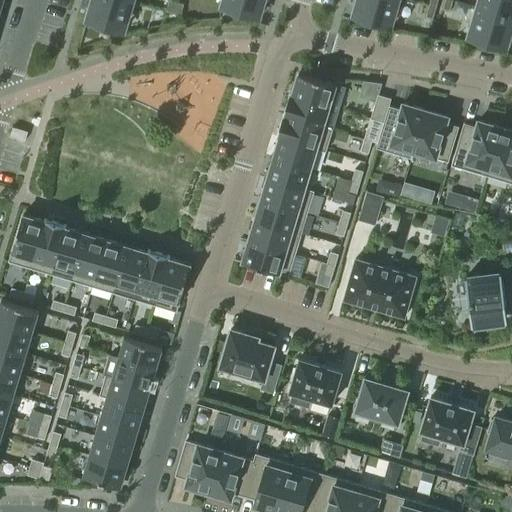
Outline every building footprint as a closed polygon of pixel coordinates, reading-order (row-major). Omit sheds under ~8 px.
[(126,0),(92,0),(89,11),(126,22),(132,2),(126,0)] [(173,0),(167,0),(165,11),(181,15),(184,3),(173,0)] [(232,0),(261,8),(263,0),(232,0)] [(397,0),(357,0),(355,6),(392,17),(397,0)] [(453,0),(444,0),(442,8),(450,11),(453,0)] [(511,0),(478,0),(477,7),(511,16),(511,0)] [(433,18),(436,7),(428,4),(425,16),(433,18)] [(471,28),(508,39),(511,24),(511,16),(477,7),(471,28)] [(289,93),(329,105),(335,84),(304,74),(304,75),(298,73),(296,79),(292,93),(289,93)] [(283,114),(332,129),(332,128),(323,125),(329,105),(289,93),(283,114)] [(384,122),(389,105),(391,97),(378,94),(371,118),(384,122)] [(389,105),(384,122),(376,147),(411,157),(425,109),(403,102),(401,108),(389,105)] [(425,109),(411,157),(412,157),(414,150),(448,160),(458,125),(446,122),(448,116),(425,109)] [(332,129),(283,114),(277,135),(326,149),(332,129)] [(486,174),(501,126),(478,119),(476,126),(464,122),(451,164),(486,174)] [(10,136),(25,140),(28,130),(23,129),(13,126),(10,136)] [(511,129),(501,126),(486,174),(511,181),(511,129)] [(367,127),(364,138),(372,141),(375,129),(367,127)] [(325,150),(326,149),(277,135),(277,136),(279,136),(273,156),(310,167),(316,148),(325,150)] [(364,138),(360,150),(368,152),(372,141),(364,138)] [(267,177),(313,191),(314,190),(304,187),(310,167),(273,156),(267,177)] [(359,182),(363,170),(355,168),(351,180),(359,182)] [(267,177),(261,197),(307,211),(313,191),(267,177)] [(348,191),(356,194),(359,182),(351,180),(348,191)] [(367,191),(359,218),(375,222),(383,195),(367,191)] [(261,197),(255,218),(301,232),(307,211),(261,197)] [(350,212),(343,209),(339,221),(347,223),(350,212)] [(9,260),(30,267),(45,218),(44,218),(44,220),(23,214),(9,260)] [(30,267),(51,273),(66,224),(45,218),(30,267)] [(255,218),(248,239),(295,253),(301,232),(255,218)] [(343,235),(347,223),(339,221),(336,233),(343,235)] [(51,273),(72,279),(86,232),(66,226),(66,224),(51,273)] [(72,279),(93,285),(106,239),(86,232),(72,279)] [(93,285),(113,291),(127,245),(106,239),(93,285)] [(248,239),(242,260),(288,274),(295,253),(248,239)] [(147,251),(127,245),(113,291),(114,292),(117,282),(137,288),(149,249),(148,248),(147,251)] [(169,255),(149,249),(137,288),(157,294),(154,303),(155,304),(169,255)] [(330,251),(327,262),(335,265),(338,253),(330,251)] [(155,304),(176,310),(190,264),(169,257),(170,255),(169,255),(155,304)] [(416,275),(355,257),(344,298),(404,316),(416,275)] [(331,276),(335,265),(327,262),(323,274),(331,276)] [(511,277),(502,279),(501,272),(466,276),(471,325),(507,320),(506,310),(511,308),(511,277)] [(8,294),(20,297),(22,289),(11,286),(8,294)] [(34,293),(22,289),(20,297),(32,301),(34,293)] [(61,309),(64,301),(52,298),(50,306),(61,309)] [(0,301),(0,321),(32,331),(38,310),(1,299),(0,301)] [(64,301),(61,309),(73,312),(75,304),(64,301)] [(91,318),(103,322),(105,314),(94,310),(91,318)] [(117,317),(105,314),(103,322),(115,325),(117,317)] [(0,321),(0,344),(26,352),(32,331),(0,321)] [(133,331),(144,334),(146,327),(135,323),(133,331)] [(144,334),(156,337),(158,330),(146,327),(144,334)] [(231,328),(220,364),(264,377),(261,387),(273,391),(281,364),(270,360),(274,345),(257,340),(258,336),(231,328)] [(67,329),(64,340),(72,343),(75,331),(67,329)] [(78,343),(86,346),(89,333),(81,331),(78,343)] [(125,335),(119,356),(156,367),(162,347),(125,335)] [(72,343),(64,340),(60,352),(69,354),(72,343)] [(0,366),(20,373),(26,352),(0,344),(0,366)] [(75,351),(72,362),(80,365),(83,354),(75,351)] [(106,372),(105,373),(150,386),(156,367),(119,356),(113,375),(106,372)] [(311,396),(332,402),(342,369),(299,356),(289,389),(293,390),(291,400),(308,405),(311,396)] [(80,365),(72,362),(68,374),(77,376),(80,365)] [(0,389),(13,393),(20,373),(0,366),(0,389)] [(55,370),(51,382),(60,384),(63,372),(55,370)] [(100,393),(144,406),(150,386),(105,373),(100,393)] [(365,376),(355,408),(398,421),(407,389),(365,376)] [(56,396),(60,384),(51,382),(48,393),(56,396)] [(0,411),(7,414),(13,393),(0,389),(0,411)] [(64,390),(60,402),(68,404),(72,392),(64,390)] [(101,415),(138,426),(144,406),(100,393),(99,394),(107,396),(101,415)] [(431,395),(420,429),(424,430),(421,438),(438,443),(440,435),(462,442),(460,449),(472,453),(481,426),(469,422),(474,408),(431,395)] [(65,415),(68,404),(60,402),(57,413),(65,415)] [(43,411),(39,423),(47,425),(51,414),(43,411)] [(340,417),(328,413),(322,432),(334,436),(340,417)] [(133,445),(138,426),(101,415),(95,434),(133,445)] [(511,419),(511,420),(496,415),(495,419),(491,418),(487,431),(491,432),(487,446),(491,447),(489,453),(506,458),(508,452),(511,453),(511,419)] [(44,437),(47,425),(39,423),(36,434),(44,437)] [(52,429),(49,441),(57,443),(60,431),(52,429)] [(127,465),(133,445),(95,434),(89,454),(127,465)] [(384,438),(380,449),(399,455),(403,444),(384,438)] [(208,490),(220,449),(186,439),(175,474),(188,478),(186,484),(208,490)] [(45,453),(53,455),(57,443),(49,441),(45,453)] [(220,449),(208,490),(231,497),(232,491),(244,494),(256,452),(255,452),(253,459),(220,449)] [(256,452),(244,494),(255,498),(254,504),(276,511),(290,463),(256,452)] [(127,465),(89,454),(83,474),(121,485),(127,465)] [(31,457),(29,465),(41,468),(43,460),(31,457)] [(302,511),(312,511),(324,473),(290,463),(276,511),(280,511),(300,511),(302,511)] [(41,468),(29,465),(26,473),(38,476),(41,468)] [(324,473),(312,511),(349,511),(358,483),(324,473)] [(386,511),(392,493),(358,483),(349,511),(386,511)] [(392,493),(386,511),(423,511),(426,503),(392,493)] [(456,511),(426,503),(423,511),(456,511)]
